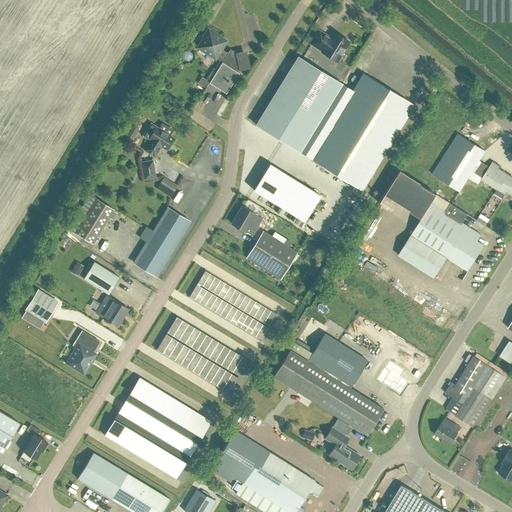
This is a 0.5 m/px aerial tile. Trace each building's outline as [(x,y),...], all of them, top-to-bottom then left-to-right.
[(317,22),(320,11),(308,8),(305,19),(317,22)] [(225,57),(218,52),(225,41),(216,36),(217,34),(208,29),(202,38),(203,38),(198,48),(215,58),(222,62),(209,82),(209,83),(214,86),(226,93),(240,71),(239,66),(248,64),(246,55),(237,57),(236,53),(230,49),(225,57)] [(330,37),(319,30),(310,44),(322,52),(321,52),(337,62),(350,41),(334,31),(330,37)] [(168,54),(166,61),(173,63),(175,56),(168,54)] [(342,84),(311,64),(309,63),(297,56),(255,124),(269,133),(271,134),(300,152),(310,158),(352,90),(342,84)] [(362,190),(414,105),(363,73),(310,158),(362,190)] [(206,88),(209,83),(209,82),(201,77),(198,83),(206,88)] [(181,88),(189,93),(193,86),(185,81),(181,88)] [(209,83),(206,88),(211,91),(214,86),(209,83)] [(173,130),(162,123),(159,128),(156,126),(148,138),(150,140),(144,150),(154,156),(161,146),(166,150),(174,138),(169,135),(173,130)] [(132,143),(140,130),(133,126),(125,139),(132,143)] [(458,133),(432,173),(460,191),(464,184),(472,171),(480,160),(485,151),(458,133)] [(489,166),(480,160),(472,171),(482,177),(480,179),(505,195),(507,192),(511,195),(511,175),(499,167),(500,166),(492,160),(489,166)] [(142,163),(144,180),(156,178),(154,162),(142,163)] [(253,189),(304,221),(320,195),(269,164),(253,189)] [(141,193),(155,202),(159,197),(144,187),(141,193)] [(175,191),(169,201),(174,205),(181,195),(175,191)] [(113,209),(96,198),(89,194),(68,228),(92,243),(113,209)] [(464,212),(436,194),(398,254),(434,277),(447,257),(468,270),(484,245),(478,240),(481,235),(459,220),(464,212)] [(230,223),(246,232),(257,214),(241,205),(230,223)] [(146,241),(133,263),(155,277),(190,221),(167,207),(153,231),(146,226),(139,237),(146,241)] [(107,237),(113,228),(108,225),(102,234),(107,237)] [(281,279),(297,252),(263,231),(246,258),(281,279)] [(104,248),(100,258),(106,260),(110,250),(104,248)] [(428,343),(450,309),(442,304),(358,251),(337,285),(421,338),(428,343)] [(71,271),(78,275),(84,266),(77,261),(71,271)] [(110,295),(120,278),(94,262),(84,279),(110,295)] [(204,270),(189,296),(260,339),(275,314),(204,270)] [(44,323),(57,301),(36,289),(23,310),(44,323)] [(111,322),(117,326),(129,308),(113,299),(102,317),(103,320),(107,323),(111,322)] [(176,321),(167,336),(238,381),(247,366),(176,321)] [(64,363),(84,375),(97,353),(94,351),(100,341),(81,329),(72,345),(74,346),(64,363)] [(323,333),(305,361),(348,388),(366,360),(323,333)] [(166,338),(156,353),(227,398),(237,383),(166,338)] [(511,362),(511,341),(510,340),(500,355),(511,362)] [(382,409),(348,388),(305,361),(288,350),(281,362),(277,360),(274,365),(277,367),(271,376),(366,436),(382,409)] [(469,362),(473,356),(469,354),(465,360),(469,362)] [(455,415),(474,427),(506,377),(473,356),(469,362),(456,384),(453,382),(446,393),(458,401),(462,394),(467,397),(455,415)] [(387,372),(380,383),(399,395),(407,381),(399,376),(402,370),(387,360),(382,369),(387,372)] [(125,406),(197,450),(209,430),(211,427),(139,383),(137,386),(125,406)] [(0,444),(4,447),(19,423),(0,410),(0,444)] [(177,482),(191,459),(119,415),(105,438),(177,482)] [(460,428),(445,418),(441,423),(434,434),(450,445),(460,428)] [(27,430),(34,434),(23,451),(35,458),(46,441),(37,436),(40,430),(30,424),(27,430)] [(350,469),(358,455),(340,444),(345,436),(331,427),(324,438),(334,445),(328,455),(350,469)] [(292,511),(307,489),(316,495),(321,486),(313,481),(313,480),(289,465),(272,454),(263,448),(235,430),(234,429),(231,434),(216,458),(213,463),(214,464),(241,481),(242,482),(235,493),(265,511),(292,511)] [(314,433),(304,429),(301,437),(311,440),(314,433)] [(511,480),(511,450),(510,449),(501,463),(503,464),(499,473),(511,480)] [(127,472),(116,466),(97,455),(92,452),(77,478),(111,498),(112,499),(133,511),(160,511),(169,498),(158,491),(127,473),(127,472)] [(448,511),(400,483),(382,511),(448,511)] [(0,511),(9,495),(0,489),(0,511)] [(206,511),(214,500),(195,489),(182,510),(185,511),(206,511)] [(63,504),(68,507),(74,499),(69,496),(63,504)]
